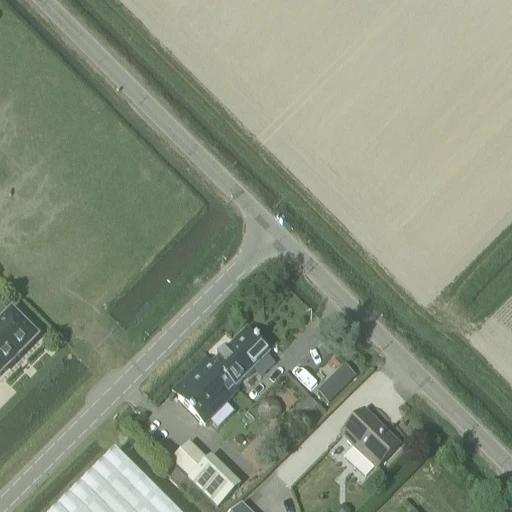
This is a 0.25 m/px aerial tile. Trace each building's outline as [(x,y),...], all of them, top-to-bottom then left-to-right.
[(0,375),(35,341),(10,316),(0,325),(0,375)] [(234,389),(269,354),(246,331),(226,351),(224,349),(215,357),(217,359),(211,365),(234,389)] [(234,389),(211,365),(204,372),(199,367),(172,394),(203,426),(231,399),(228,395),(234,389)] [(343,367),(316,394),(327,405),(354,378),(343,367)] [(374,471),(397,448),(362,413),(339,437),(374,471)] [(209,459),(205,463),(188,446),(170,465),(186,482),(214,510),(237,488),(209,459)] [(170,511),(118,459),(64,511),(170,511)]
